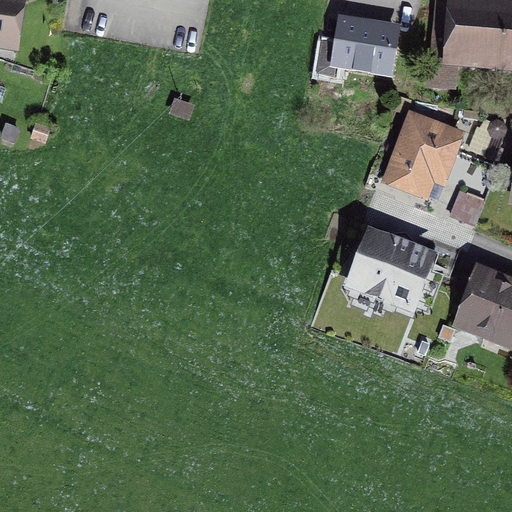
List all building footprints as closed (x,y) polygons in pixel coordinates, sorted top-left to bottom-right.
[(11,8),(0,6),(0,38),(7,40),(11,8)] [(511,17),(436,11),(429,85),(442,86),(445,60),(511,65),(511,17)] [(338,51),(323,48),(319,74),(334,76),(336,65),(388,74),(395,34),(342,25),(338,51)] [(389,182),(424,195),(431,177),(442,181),(459,139),(412,121),(389,182)] [(483,204),(460,195),(453,212),(476,222),(483,204)] [(372,238),(353,285),(428,314),(444,275),(426,265),(428,260),(372,238)] [(511,292),(479,279),(463,321),(477,327),(483,340),(496,334),(509,340),(511,333),(511,292)]
